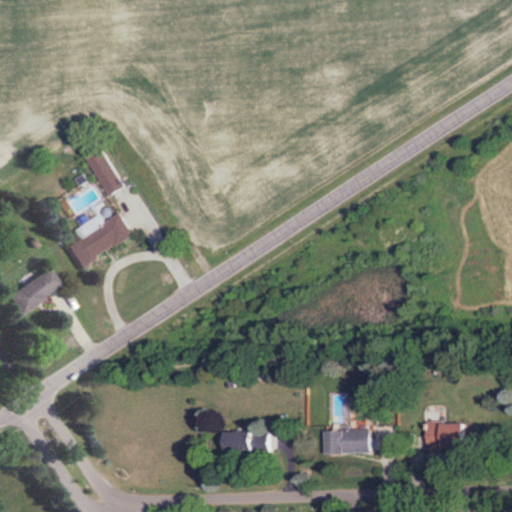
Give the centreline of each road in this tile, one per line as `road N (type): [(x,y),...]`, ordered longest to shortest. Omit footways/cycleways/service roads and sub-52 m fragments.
road 1 (tertiary): [(0,414),(511,81)]
road 2 (residential): [(511,502),(109,509)]
road 3 (residential): [(110,511),(27,397)]
